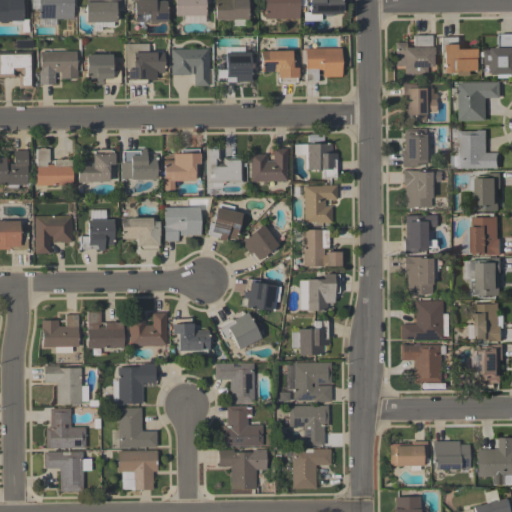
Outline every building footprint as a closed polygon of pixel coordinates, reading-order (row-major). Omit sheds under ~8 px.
[(22,0),(23,20),(28,20),(28,32),(21,33),(21,21),(9,21),(7,23),(1,23),(0,22),(0,0),(22,0)] [(72,0),(73,19),(38,20),(38,0),(72,0)] [(120,0),(120,8),(116,8),(116,22),(86,22),(85,0),(120,0)] [(166,22),(158,22),(156,24),(150,24),(147,22),(134,22),(134,1),(129,1),(129,0),(156,0),(156,1),(166,1),(166,22)] [(205,16),(174,16),(174,0),(208,0),(208,2),(205,2),(205,16)] [(247,0),(247,19),(214,20),(214,0),(247,0)] [(298,0),(298,19),(264,19),(264,0),(298,0)] [(341,0),(341,14),(334,14),(331,16),(324,16),(321,14),(320,14),(320,21),(303,21),(303,13),(309,13),(309,0),(341,0)] [(511,74),(511,79),(498,79),(498,75),(493,75),(493,74),(489,74),(489,66),(484,66),(484,56),(483,56),(483,50),(492,50),(492,48),(499,48),(499,35),(511,34),(511,74)] [(431,35),(431,47),(433,47),(433,54),(432,54),(433,67),(426,67),(426,74),(404,74),(403,66),(394,66),(394,43),(406,43),(406,48),(413,48),(412,36),(431,35)] [(459,37),(459,44),(460,44),(460,49),(478,49),(479,71),(470,71),(471,76),(458,76),(458,73),(443,73),(443,52),(441,52),(441,37),(459,37)] [(125,67),(124,44),(148,44),(148,52),(164,52),(164,56),(167,56),(167,64),(164,64),(164,73),(156,73),(156,80),(147,80),(147,85),(128,85),(128,80),(128,70),(125,67)] [(250,82),(216,82),(216,69),(217,69),(217,64),(225,64),(225,61),(221,61),(221,56),(225,56),(225,54),(224,54),(224,48),(244,47),(244,53),(250,53),(250,82)] [(170,76),(170,50),(207,49),(208,86),(193,86),(193,74),(189,74),(189,75),(170,76)] [(305,81),(304,49),(340,49),(341,77),(322,77),(322,70),(317,70),(317,81),(305,81)] [(297,77),(296,77),(296,83),(278,83),(278,78),(277,78),(277,72),(260,72),(260,51),(292,50),(292,68),(297,68),(297,77)] [(18,74),(20,74),(20,71),(14,71),(15,78),(0,78),(0,51),(32,51),(32,89),(18,89),(18,74)] [(40,52),(76,52),(76,70),(77,70),(77,79),(60,79),(60,72),(54,72),(54,84),(39,85),(38,71),(40,71),(40,52)] [(120,84),(103,84),(103,85),(95,85),(95,80),(86,80),(86,55),(112,54),(112,71),(120,71),(120,84)] [(402,121),(401,84),(425,83),(425,100),(435,100),(435,112),(425,112),(425,121),(402,121)] [(499,83),(499,98),(485,98),(485,122),(458,122),(457,83),(499,83)] [(426,165),(416,165),(416,167),(401,168),(401,152),(403,152),(403,129),(425,129),(426,165)] [(498,153),(498,169),(494,169),(494,168),(452,169),(452,157),(455,157),(458,151),(459,151),(458,132),(477,131),(477,130),(485,130),(486,153),(498,153)] [(304,170),(304,154),(293,155),(293,144),(331,144),(331,154),(336,154),(336,160),(335,160),(335,178),(322,179),(322,170),(304,170)] [(205,147),(219,147),(219,161),(217,161),(217,164),(223,164),(223,158),(242,158),(242,183),(223,183),(223,185),(219,188),(211,188),(211,185),(205,185),(205,147)] [(35,186),(35,167),(36,167),(35,149),(40,149),(40,148),(44,148),(44,149),(48,149),(49,163),(46,163),(46,165),(53,165),(53,161),(56,161),(56,159),(60,159),(60,160),(64,160),(63,159),(68,159),(68,160),(71,160),(72,185),(35,186)] [(122,151),(139,151),(139,149),(146,149),(146,155),(155,154),(156,180),(130,180),(130,179),(120,179),(120,162),(122,162),(122,151)] [(163,161),(172,160),(172,154),(180,154),(180,150),(197,149),(198,154),(200,154),(200,164),(194,164),(194,173),(194,181),(173,181),(174,191),(163,191),(162,180),(163,180),(163,161)] [(250,182),(250,165),(249,165),(249,154),(266,154),(266,161),(272,161),(272,149),(286,149),(287,164),(286,164),(286,181),(250,182)] [(77,182),(77,162),(92,162),(92,154),(94,154),(94,151),(95,151),(95,150),(110,150),(111,151),(112,151),(112,153),(114,153),(114,164),(108,164),(108,182),(77,182)] [(26,151),(27,167),(26,167),(26,185),(17,185),(17,190),(5,190),(5,185),(0,185),(0,157),(5,157),(5,164),(13,164),(13,151),(26,151)] [(402,170),(408,170),(408,171),(431,171),(431,172),(439,172),(439,183),(431,183),(431,198),(430,198),(430,208),(412,208),(412,209),(405,209),(405,186),(402,186),(402,170)] [(498,212),(476,212),(475,179),(476,179),(476,176),(485,176),(485,173),(500,173),(500,190),(497,190),(498,212)] [(304,223),(303,187),(321,186),(336,186),(336,200),(324,200),(324,207),(331,207),(332,223),(317,224),(317,223),(304,223)] [(236,237),(227,235),(225,242),(217,240),(218,239),(206,236),(209,224),(212,224),(216,207),(217,207),(219,203),(234,207),(233,211),(242,213),(236,237)] [(163,242),(163,227),(164,227),(163,208),(199,208),(200,236),(177,236),(177,242),(163,242)] [(105,210),(106,220),(113,219),(113,246),(103,246),(103,251),(97,251),(97,249),(79,250),(79,237),(87,236),(87,220),(89,220),(89,210),(105,210)] [(71,216),(71,242),(52,242),(51,236),(49,236),(49,254),(34,254),(33,217),(71,216)] [(403,254),(403,238),(405,238),(405,216),(436,216),(436,228),(427,228),(427,240),(435,240),(435,248),(427,248),(427,254),(403,254)] [(500,255),(491,255),(491,254),(460,255),(460,243),(468,231),(471,231),(470,227),(471,227),(471,217),(497,217),(497,240),(499,240),(500,255)] [(120,218),(152,218),(152,222),(159,221),(159,236),(158,236),(158,246),(157,246),(157,248),(155,248),(155,250),(140,250),(140,249),(138,249),(138,246),(136,246),(136,237),(121,238),(120,218)] [(27,232),(27,238),(27,248),(26,248),(26,250),(9,250),(0,250),(0,221),(19,221),(19,237),(21,237),(21,232),(27,232)] [(239,242),(262,225),(277,245),(264,255),(266,258),(255,266),(248,255),(249,254),(239,242)] [(302,230),(322,230),(322,231),(327,231),(327,234),(329,234),(329,238),(328,238),(328,241),(329,241),(329,246),(328,246),(328,248),(323,248),(324,252),(340,252),(341,266),(303,266),(302,230)] [(406,294),(406,273),(404,273),(403,257),(409,257),(409,258),(432,257),(432,284),(431,284),(431,294),(406,294)] [(500,258),(500,274),(498,274),(499,296),(477,296),(477,295),(470,295),(470,281),(477,281),(477,280),(470,280),(469,260),(476,260),(476,263),(478,263),(478,260),(486,260),(486,259),(500,258)] [(333,274),(333,275),(338,275),(338,294),(333,294),(333,303),(327,303),(327,311),(307,311),(307,310),(299,310),(298,281),(306,281),(306,280),(323,280),(323,274),(333,274)] [(274,312),(246,308),(248,299),(242,298),(243,291),(244,291),(246,279),(259,281),(259,283),(275,286),(275,287),(280,287),(278,302),(276,302),(274,312)] [(400,341),(400,324),(415,324),(414,302),(442,301),(442,315),(447,315),(447,337),(442,337),(442,340),(400,341)] [(501,342),(492,342),(492,341),(473,341),(473,339),(467,339),(466,326),(472,325),(472,304),(498,304),(498,327),(500,327),(501,342)] [(86,349),(86,329),(86,312),(99,312),(100,326),(98,326),(98,327),(104,327),(104,323),(122,323),(122,330),(123,348),(86,349)] [(129,347),(129,320),(144,319),(144,326),(151,325),(151,314),(165,313),(165,327),(165,346),(129,347)] [(260,338),(238,350),(230,336),(222,340),(216,328),(232,319),(232,320),(247,313),(260,338)] [(77,315),(77,347),(70,347),(70,354),(48,354),(48,348),(42,348),(41,330),(40,330),(40,321),(57,321),(57,327),(64,327),(64,315),(77,315)] [(326,321),(326,340),(328,340),(328,346),(323,346),(323,356),(297,356),(297,349),(290,349),(290,332),(297,332),(297,329),(313,329),(313,321),(326,321)] [(208,350),(178,351),(178,334),(172,334),(171,324),(192,324),(192,331),(207,331),(208,350)] [(477,383),(477,347),(488,347),(488,345),(497,345),(497,344),(502,344),(502,361),(500,361),(500,384),(494,384),(494,383),(477,383)] [(400,345),(404,345),(404,346),(440,345),(440,346),(445,346),(445,355),(439,355),(440,383),(421,383),(421,384),(413,384),(413,361),(400,361),(400,345)] [(329,363),(330,385),(317,385),(317,386),(330,386),(330,403),(314,403),(314,400),(293,401),(292,364),(329,363)] [(253,403),(229,404),(229,380),(214,380),(213,364),(253,364),(253,403)] [(141,404),(116,404),(116,401),(112,401),(112,381),(116,381),(116,367),(138,367),(138,365),(153,365),(153,387),(141,387),(141,404)] [(80,368),(80,405),(55,405),(55,383),(43,383),(42,366),(58,366),(58,368),(80,368)] [(261,426),(261,446),(221,447),(221,426),(226,426),(225,407),(246,406),(246,408),(250,408),(250,418),(246,418),(246,426),(261,426)] [(327,406),(327,427),(323,427),(323,446),(303,446),(302,427),(288,427),(287,406),(327,406)] [(140,432),(156,431),(156,448),(117,448),(117,409),(140,408),(140,432)] [(84,448),(45,449),(45,428),(49,428),(49,409),(69,409),(70,428),(84,428),(84,448)] [(476,450),(498,450),(498,438),(511,438),(511,476),(505,476),(505,485),(493,486),(493,477),(477,477),(476,450)] [(426,441),(426,455),(424,455),(425,466),(419,466),(419,472),(409,472),(409,466),(394,467),(394,466),(389,466),(388,444),(395,444),(395,446),(410,446),(410,442),(426,441)] [(432,442),(458,442),(458,445),(468,445),(469,469),(460,469),(460,470),(434,470),(434,469),(432,469),(432,442)] [(291,450),(329,449),(329,465),(315,465),(315,490),(291,490),(291,450)] [(255,470),(255,489),(230,489),(229,467),(217,468),(217,450),(233,450),(233,453),(252,453),(252,450),(265,450),(265,470),(255,470)] [(156,451),(156,472),(151,472),(152,490),(133,491),(132,473),(117,473),(116,452),(156,451)] [(43,452),(82,452),(82,459),(90,459),(90,471),(81,471),(82,491),(59,492),(58,469),(43,469),(43,452)] [(508,499),(511,511),(473,511),(472,507),(485,504),(483,494),(496,490),(499,501),(508,499)] [(392,511),(392,509),(394,509),(394,497),(420,497),(420,510),(425,510),(427,511),(392,511)]
